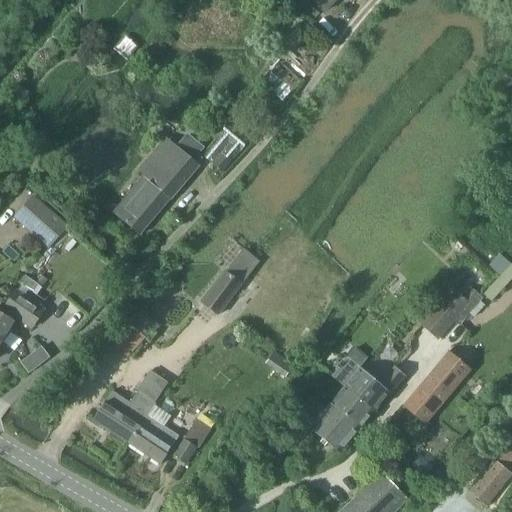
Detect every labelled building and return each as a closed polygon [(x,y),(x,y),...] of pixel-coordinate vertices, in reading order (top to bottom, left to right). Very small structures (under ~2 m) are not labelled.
[(316,0),(328,11),(338,0),(316,0)] [(125,36),(114,50),(127,61),(139,47),(125,36)] [(279,64),(261,86),(283,104),(301,83),(279,64)] [(226,127),(202,156),(223,173),(247,144),(249,141),(228,125),(226,127)] [(112,212),(140,236),(200,166),(198,165),(202,159),(198,156),(204,149),(187,134),(176,147),(166,139),(139,171),(144,176),(112,212)] [(34,198),(16,218),(50,249),(68,228),(34,198)] [(219,316),(260,261),(243,249),(202,304),(219,316)] [(491,302),(511,279),(511,264),(483,295),(491,302)] [(453,288),(443,300),(421,326),(437,340),(455,320),(460,325),(484,297),(471,285),(462,296),(453,288)] [(18,292),(5,310),(32,329),(44,310),(18,292)] [(0,315),(0,345),(14,323),(0,315)] [(368,357),(357,348),(334,376),(376,412),(391,394),(392,393),(392,392),(404,377),(393,369),(379,385),(359,368),(368,357)] [(449,352),(403,407),(426,425),(471,371),(449,352)] [(130,403),(112,392),(93,420),(129,444),(148,415),(169,383),(151,371),(130,403)] [(334,376),(319,394),(361,430),(376,412),(334,376)] [(299,413),(312,425),(310,428),(341,454),(361,430),(319,394),(313,401),(311,399),(299,413)] [(180,436),(148,415),(129,444),(161,465),(173,446),(180,436)] [(214,424),(201,415),(173,456),(187,465),(198,448),(199,449),(212,429),(211,429),(214,424)] [(470,491),(487,505),(510,476),(493,462),(470,491)] [(381,473),(340,511),(394,511),(407,500),(381,473)]
